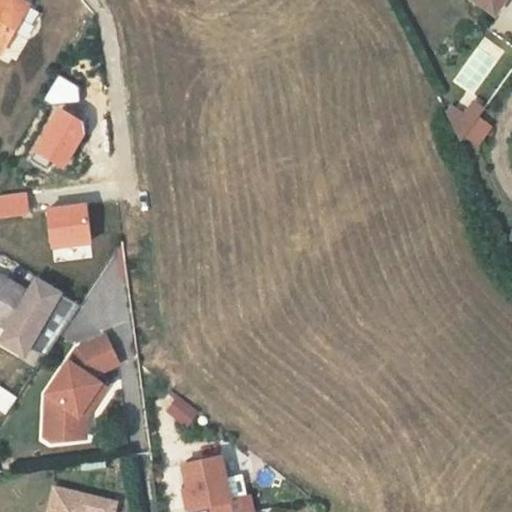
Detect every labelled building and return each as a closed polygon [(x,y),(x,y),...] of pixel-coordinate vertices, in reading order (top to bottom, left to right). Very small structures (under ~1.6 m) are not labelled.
[(0,0),(0,52),(1,53),(13,31),(5,26),(20,0),(19,0),(0,0)] [(28,5),(20,0),(5,26),(13,31),(28,5)] [(476,0),(495,14),(504,0),(476,0)] [(82,126),(57,111),(33,150),(64,168),(83,136),(82,126)] [(453,116),(450,120),(464,148),(484,120),(474,112),(466,125),(453,116)] [(0,194),(0,216),(29,213),(26,192),(0,194)] [(92,243),(87,204),(49,209),(54,247),(92,243)] [(0,325),(8,330),(6,334),(28,347),(47,358),(81,306),(59,293),(52,305),(30,292),(0,274),(0,325)] [(37,281),(30,292),(52,305),(59,293),(37,281)] [(28,347),(6,334),(2,341),(24,354),(28,347)] [(50,444),(78,446),(80,416),(100,385),(93,381),(97,374),(118,365),(105,337),(77,350),(69,362),(47,395),(44,440),(50,444)] [(78,446),(85,447),(87,419),(106,389),(100,385),(80,416),(78,446)] [(178,397),(168,410),(188,425),(198,412),(178,397)] [(221,457),(183,465),(188,489),(193,510),(211,506),(212,511),(252,511),(249,497),(247,497),(230,501),(225,479),(221,457)] [(242,475),(225,479),(230,501),(247,497),(242,475)] [(113,511),(116,502),(54,487),(48,511),(113,511)] [(188,489),(184,490),(188,511),(193,510),(188,489)]
